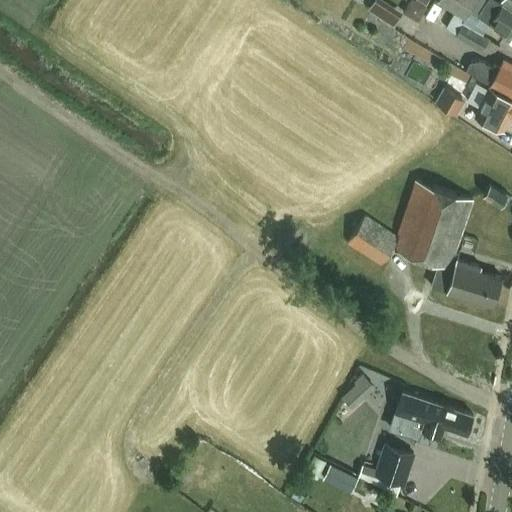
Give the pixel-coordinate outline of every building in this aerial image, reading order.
[(390,0),(374,0),(370,7),(394,24),(404,10),(390,0)] [(427,7),(414,0),(409,0),(402,13),(418,22),(427,7)] [(462,17),(474,0),(437,0),(438,0),(462,17)] [(503,4),(496,0),(486,0),(478,13),(479,17),(489,24),(508,36),(510,33),(511,34),(511,10),(503,5),(503,4)] [(465,18),(462,17),(455,12),(446,28),(455,34),(461,24),(465,18)] [(487,39),(461,24),(454,35),(481,51),(487,39)] [(472,75),(499,89),(511,95),(511,64),(503,60),(500,66),(494,63),(493,67),(480,60),(477,67),(470,63),(466,70),(473,74),(472,75)] [(457,115),(470,94),(449,81),(436,102),(457,115)] [(503,131),(510,116),(511,117),(511,99),(489,88),(475,117),(503,131)] [(399,234),(397,239),(365,217),(347,243),(380,266),(396,242),(394,249),(438,264),(431,286),(493,305),(501,277),(480,270),(481,266),(457,259),(459,253),(455,252),(473,199),(415,179),(397,233),(399,234)] [(501,206),(508,195),(490,185),(483,195),(501,206)] [(396,411),(424,421),(422,429),(441,435),(444,426),(466,433),(473,414),(403,391),(396,411)] [(405,485),(415,453),(384,442),(375,469),(362,464),(358,475),(396,495),(401,483),(405,485)] [(317,478),(326,460),(314,455),(305,473),(317,478)] [(337,485),(343,472),(331,465),(324,478),(337,485)]
